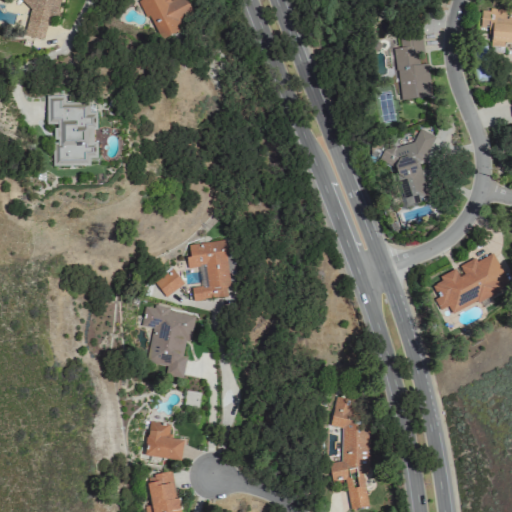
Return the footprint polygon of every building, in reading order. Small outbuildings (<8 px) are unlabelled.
[(42,39),(46,21),(54,23),(59,0),(19,0),(30,3),(23,34),(42,39)] [(140,0),(159,40),(179,30),(176,22),(192,14),(185,0),(140,0)] [(511,9),(480,9),(479,27),(489,27),(489,52),(502,52),(502,44),(511,44),(511,9)] [(430,96),(426,63),(422,64),(419,42),(392,46),(398,100),(430,96)] [(51,166),(88,166),(88,158),(95,159),(96,141),(92,141),(92,130),(95,130),(95,112),(88,112),(88,103),(64,102),(64,96),(45,95),(45,124),(53,125),(53,141),(52,140),(51,166)] [(226,296),(225,286),(229,286),(223,239),(187,243),(188,255),(185,256),(186,267),(204,265),(206,286),(190,287),(192,300),(226,296)] [(508,285),(492,253),(476,261),(474,257),(455,267),(456,268),(438,276),(440,281),(430,287),(441,307),(445,305),(450,314),(508,285)] [(182,283),(171,268),(153,282),(165,297),(182,283)] [(194,314),(143,305),(139,326),(152,328),(146,362),(167,366),(165,375),(181,378),(185,356),(181,355),(184,340),(189,341),(194,314)] [(349,509),(367,506),(363,480),(369,442),(364,410),(356,409),(355,401),(334,397),(329,426),(340,428),(341,435),(339,445),(342,460),(327,463),(330,481),(333,481),(344,479),(349,509)] [(179,460),(182,440),(168,438),(170,424),(147,421),(143,456),(179,460)] [(179,511),(177,498),(174,499),(169,471),(146,475),(151,505),(147,506),(147,511),(179,511)]
